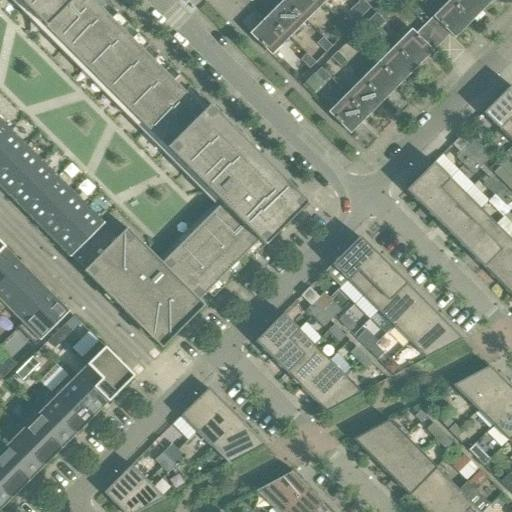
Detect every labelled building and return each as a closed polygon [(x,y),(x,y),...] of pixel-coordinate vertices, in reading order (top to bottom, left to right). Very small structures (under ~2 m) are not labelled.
[(0,0),(0,189),(1,190),(1,191),(6,195),(16,206),(21,211),(21,210),(32,221),(31,221),(32,222),(36,226),(47,236),(47,237),(51,241),(52,241),(62,252),(67,257),(67,256),(69,258),(71,257),(84,270),(83,272),(105,295),(113,287),(120,294),(112,302),(140,329),(148,322),(155,329),(147,336),(160,350),(203,307),(197,301),(210,289),(215,295),(224,286),(218,281),(230,268),(236,274),(244,266),(238,260),(250,248),(256,254),(305,204),(292,191),(285,199),(278,192),(285,184),(260,159),(263,157),(250,144),(248,147),(207,106),(202,112),(195,105),(200,99),(187,86),(181,92),(174,85),(180,79),(167,66),(161,71),(154,64),(160,58),(146,45),(139,52),(132,45),(139,38),(125,24),(120,30),(113,23),(118,17),(105,4),(99,10),(92,3),(94,0),(0,0)] [(283,0),(267,16),(289,38),(305,21),(283,0)] [(316,0),(283,0),(305,21),(322,5),(316,0)] [(361,0),(360,0),(355,5),(364,14),(370,8),(361,0)] [(451,0),(449,0),(432,18),(449,35),(454,39),(472,21),(451,0)] [(484,0),(451,0),(472,21),(488,4),(484,0)] [(364,14),(355,5),(349,11),(358,20),(364,14)] [(375,14),(369,20),(378,28),(384,22),(375,14)] [(289,38),(267,16),(249,35),(270,56),(289,38)] [(432,18),(424,26),(440,43),(449,35),(432,18)] [(378,28),(369,20),(363,26),(372,34),(378,28)] [(347,31),(339,22),(333,28),(341,37),(347,31)] [(424,26),(415,35),(432,52),(440,43),(424,26)] [(410,30),(395,46),(417,67),(432,52),(415,35),(410,30)] [(353,36),(347,42),(356,51),(362,45),(353,36)] [(316,44),(325,53),(331,47),(322,38),(316,44)] [(395,46),(379,62),(400,83),(417,67),(395,46)] [(336,52),(330,58),(339,67),(345,61),(336,52)] [(300,60),(309,69),(315,63),(306,54),(300,60)] [(379,62),(362,78),(384,100),(400,83),(379,62)] [(329,78),(320,69),(314,75),(323,84),(329,78)] [(362,78),(346,95),(368,116),(384,100),(362,78)] [(482,114),(498,130),(511,116),(511,88),(510,86),(482,114)] [(368,116),(346,95),(338,103),(327,113),(349,135),(368,116)] [(511,116),(498,130),(511,143),(511,116)] [(460,154),(464,149),(468,145),(460,137),(451,145),(460,154)] [(464,149),(472,157),(480,148),(472,141),(468,145),(464,149)] [(480,148),(472,157),(481,166),(490,158),(480,148)] [(455,158),(463,166),(472,157),(464,149),(460,154),(455,158)] [(472,157),(463,166),(472,175),(481,166),(472,157)] [(405,191),(421,207),(449,179),(433,163),(405,191)] [(493,173),(504,185),(511,179),(499,167),(493,173)] [(482,185),(493,196),(500,190),(489,178),(482,185)] [(421,207),(437,222),(464,195),(449,179),(421,207)] [(500,190),(493,196),(505,207),(511,201),(500,190)] [(437,222),(452,238),(479,210),(464,195),(437,222)] [(452,238),(467,253),(495,225),(479,210),(452,238)] [(467,253),(482,268),(510,240),(495,225),(467,253)] [(331,265),(347,281),(374,254),(359,238),(331,265)] [(482,268),(498,283),(511,268),(511,242),(510,240),(482,268)] [(0,281),(19,263),(17,261),(13,256),(12,256),(3,247),(0,249),(0,281)] [(347,281),(362,296),(390,269),(374,254),(347,281)] [(0,281),(0,313),(35,279),(26,270),(26,269),(21,265),(19,263),(0,281)] [(511,268),(498,283),(511,297),(511,268)] [(362,296),(377,312),(405,284),(390,269),(362,296)] [(17,328),(17,329),(51,295),(49,293),(45,288),(44,288),(35,279),(0,313),(0,314),(1,315),(6,309),(21,324),(17,328)] [(377,312),(393,327),(420,299),(405,284),(377,312)] [(308,288),(300,296),(310,306),(314,302),(318,298),(308,288)] [(323,293),(318,298),(314,302),(320,308),(329,299),(323,293)] [(51,295),(17,329),(35,346),(68,312),(58,302),(54,297),(53,297),(51,295)] [(329,299),(320,308),(331,319),(340,310),(329,299)] [(393,327),(408,342),(436,315),(420,299),(393,327)] [(305,311),(311,317),(320,308),(314,302),(310,306),(305,311)] [(320,308),(311,317),(322,328),(331,319),(320,308)] [(254,342),(270,358),(298,330),(282,315),(254,342)] [(338,321),(349,332),(355,326),(344,315),(338,321)] [(436,315),(408,342),(425,360),(426,359),(426,358),(460,340),(460,341),(461,340),(436,315)] [(64,325),(55,333),(62,340),(71,332),(64,325)] [(344,337),(333,325),(327,332),(338,343),(344,337)] [(270,358),(285,373),(313,346),(298,330),(270,358)] [(62,340),(55,333),(47,342),(54,349),(62,340)] [(360,343),(368,352),(374,345),(366,337),(360,343)] [(81,359),(116,394),(133,377),(127,371),(128,371),(122,366),(98,342),(81,359)] [(374,345),(368,352),(377,360),(383,354),(374,345)] [(285,373),(301,389),(328,361),(313,346),(285,373)] [(349,354),(357,362),(364,356),(355,347),(349,354)] [(364,356),(357,362),(366,371),(372,364),(364,356)] [(9,357),(1,366),(8,373),(16,364),(9,357)] [(31,357),(23,365),(30,373),(39,364),(31,357)] [(58,369),(100,410),(102,408),(107,404),(107,403),(116,394),(81,359),(80,360),(86,365),(71,380),(59,368),(58,369)] [(301,389),(316,404),(343,376),(328,361),(301,389)] [(30,373),(23,365),(14,374),(22,381),(30,373)] [(452,386),(476,411),(504,383),(487,366),(486,367),(487,368),(453,386),(453,385),(452,386)] [(42,385),(84,426),(93,417),(98,412),(100,410),(58,369),(42,385)] [(343,376),(316,404),(325,413),(326,412),(359,394),(360,394),(361,394),(343,376)] [(476,411),(492,426),(511,406),(511,390),(504,383),(476,411)] [(32,407),(67,442),(70,440),(75,435),(84,426),(42,385),(50,393),(49,393),(54,398),(39,412),(33,407),(32,407)] [(180,417),(196,433),(223,405),(207,389),(180,417)] [(196,433),(211,448),(239,420),(223,405),(196,433)] [(511,406),(492,426),(507,442),(511,436),(511,406)] [(16,423),(51,458),(61,449),(66,444),(67,442),(32,407),(16,423)] [(419,411),(414,417),(419,423),(425,417),(419,411)] [(239,420),(211,448),(228,465),(229,464),(263,446),(264,445),(239,420)] [(352,440),(377,465),(404,437),(387,420),(386,421),(387,421),(353,439),(352,440)] [(6,445),(35,475),(37,472),(38,473),(42,468),(42,467),(51,458),(16,423),(16,424),(21,430),(6,445)] [(425,430),(434,439),(440,432),(432,424),(425,430)] [(447,431),(456,439),(462,433),(454,424),(447,431)] [(440,432),(434,439),(445,450),(451,444),(440,432)] [(377,465),(392,480),(420,453),(404,437),(377,465)] [(171,444),(162,453),(169,459),(177,451),(171,444)] [(472,487),(485,476),(458,444),(445,455),(472,487)] [(0,471),(19,491),(28,481),(29,482),(33,477),(35,475),(6,445),(0,451),(0,471)] [(468,451),(474,458),(481,451),(474,445),(468,451)] [(177,451),(169,459),(175,466),(184,457),(177,451)] [(474,458),(483,466),(489,460),(481,451),(474,458)] [(154,461),(160,468),(169,459),(162,453),(154,461)] [(392,480),(407,496),(435,468),(420,453),(392,480)] [(169,459),(160,468),(167,474),(175,466),(169,459)] [(103,494),(119,510),(146,482),(130,466),(103,494)] [(407,496),(423,511),(436,511),(458,491),(435,468),(407,496)] [(0,503),(3,507),(5,505),(10,500),(19,491),(0,471),(0,503)] [(255,492),(275,511),(283,511),(307,489),(290,472),(289,473),(290,473),(256,491),(255,492)] [(475,487),(490,503),(501,492),(487,477),(475,487)] [(483,510),(489,502),(464,481),(458,489),(483,510)] [(146,482),(119,510),(121,511),(139,511),(162,500),(163,500),(163,499),(146,482)] [(283,511),(314,511),(323,504),(307,489),(283,511)] [(436,511),(479,511),(458,491),(436,511)]
